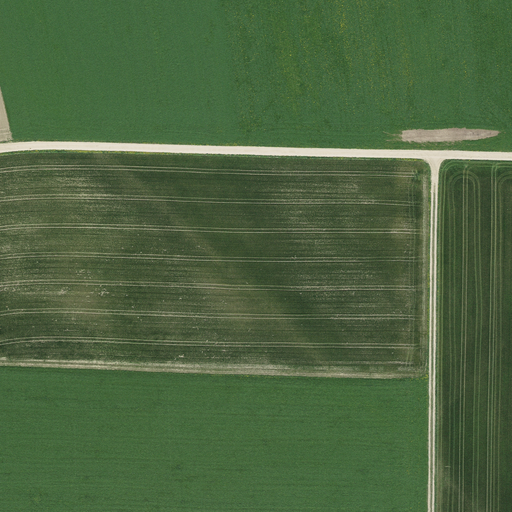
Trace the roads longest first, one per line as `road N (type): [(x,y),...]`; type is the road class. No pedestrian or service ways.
road 1 (track): [(434,156),(0,150)]
road 2 (track): [(430,511),(434,156)]
